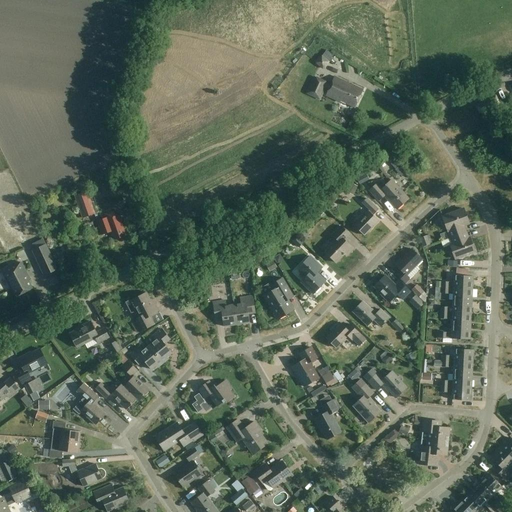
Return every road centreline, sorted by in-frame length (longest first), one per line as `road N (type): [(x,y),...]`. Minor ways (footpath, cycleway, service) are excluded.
road 1 (unclassified): [(151,258),(427,114)]
road 2 (residential): [(246,345),(302,328),(467,176)]
road 3 (residential): [(176,511),(128,435),(202,357)]
road 4 (residential): [(338,473),(412,406),(488,415)]
road 5 (unclassified): [(0,337),(151,258)]
road 6 (residential): [(338,473),(291,423),(246,345)]
road 7 (residential): [(492,326),(495,232),(467,176)]
road 8 (residential): [(399,511),(472,457),(488,415)]
